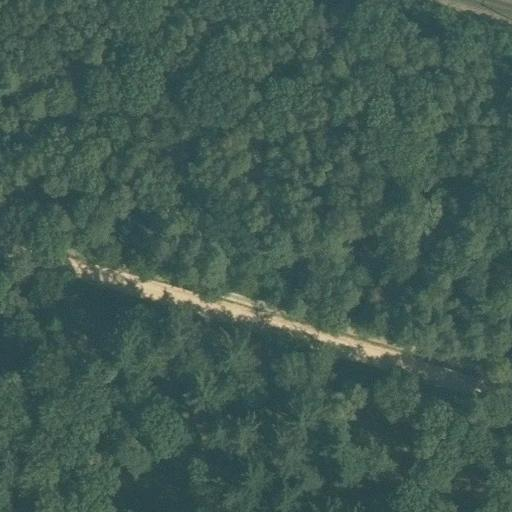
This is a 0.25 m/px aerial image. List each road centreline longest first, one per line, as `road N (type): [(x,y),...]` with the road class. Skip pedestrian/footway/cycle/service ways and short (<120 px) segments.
road 1 (track): [(511,402),(0,251)]
road 2 (track): [(276,0),(511,71)]
